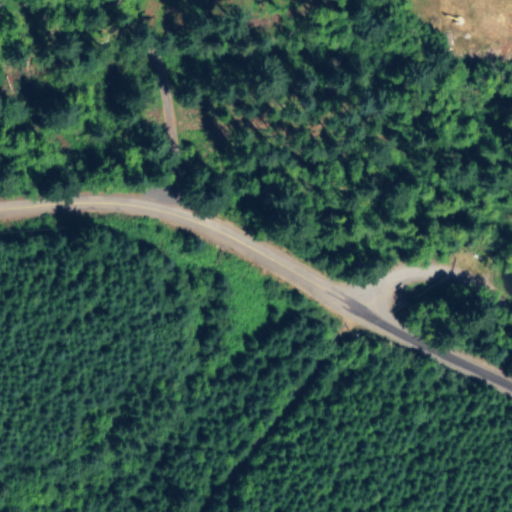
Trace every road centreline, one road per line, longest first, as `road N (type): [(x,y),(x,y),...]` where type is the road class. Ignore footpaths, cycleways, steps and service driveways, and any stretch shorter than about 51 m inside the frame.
road 1 (tertiary): [(0,210),(97,203),(181,218),(366,307)]
road 2 (track): [(366,307),(280,437),(207,511)]
road 3 (residential): [(366,307),(511,378)]
